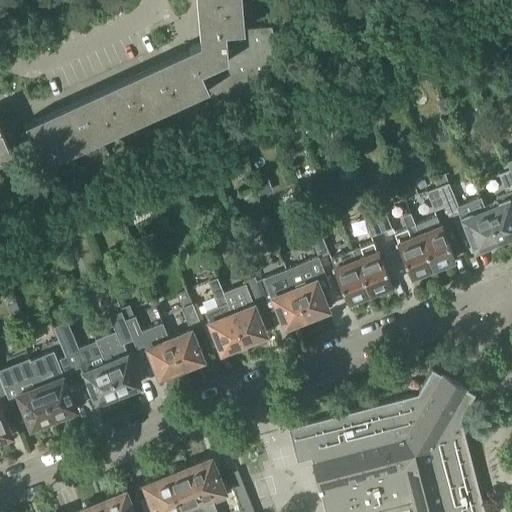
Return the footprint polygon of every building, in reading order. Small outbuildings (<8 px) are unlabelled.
[(212,33),(237,29),(235,13),(239,12),(238,0),(201,0),(204,32),(204,33),(212,33)] [(493,27),(511,19),(511,16),(508,8),(488,16),(493,27)] [(195,60),(204,83),(218,114),(263,93),(257,78),(256,71),(274,70),(271,27),(237,29),(212,33),(213,51),(195,60)] [(438,66),(461,56),(454,40),(431,49),(438,66)] [(386,63),(395,85),(425,72),(416,50),(386,63)] [(204,83),(195,60),(192,52),(190,53),(28,128),(26,123),(36,118),(36,117),(23,123),(42,163),(43,163),(41,157),(56,150),(58,154),(75,146),(74,142),(88,136),(90,139),(91,138),(90,135),(106,128),(107,131),(125,123),(123,120),(138,113),(139,117),(157,109),(156,105),(171,98),(172,102),(189,94),(188,90),(204,83)] [(262,117),(269,131),(299,117),(293,104),(262,117)] [(0,149),(6,147),(9,153),(10,152),(0,129),(0,149)] [(506,193),(511,191),(511,176),(509,169),(498,173),(506,193)] [(253,181),(258,194),(266,191),(261,178),(253,181)] [(436,186),(444,206),(448,216),(460,212),(457,204),(448,182),(436,186)] [(433,210),(444,206),(436,186),(426,190),(433,210)] [(479,196),(457,204),(460,212),(461,215),(460,216),(473,249),(497,240),(485,209),(479,196)] [(497,240),(511,233),(511,207),(508,197),(497,201),(498,204),(485,209),(497,240)] [(68,209),(74,225),(83,221),(77,206),(68,209)] [(373,212),(381,232),(391,228),(384,208),(373,212)] [(371,235),(381,232),(373,212),(363,216),(371,235)] [(409,275),(431,267),(418,233),(414,224),(409,212),(402,215),(407,227),(393,232),(397,241),(396,242),(409,275)] [(418,233),(431,267),(454,257),(440,224),(439,224),(435,215),(414,224),(418,233)] [(44,222),(20,232),(27,250),(52,239),(44,222)] [(310,237),(318,257),(329,252),(321,233),(310,237)] [(376,250),(372,241),(353,248),(370,291),(390,283),(377,249),(376,250)] [(346,301),(370,291),(353,248),(330,258),(334,267),(333,267),(346,301)] [(293,287),(305,317),(326,308),(321,294),(322,294),(320,288),(329,285),(317,255),(285,268),(289,276),(293,287)] [(256,280),(255,280),(261,295),(266,309),(275,306),(277,311),(278,311),(284,325),(305,317),(293,287),(289,276),(285,268),(256,280)] [(261,295),(255,280),(254,276),(243,280),(245,284),(223,293),(222,294),(241,342),(252,338),(255,339),(261,336),(263,333),(264,333),(251,299),(260,295),(261,295)] [(222,294),(223,293),(216,277),(208,280),(218,305),(205,311),(221,350),(224,349),(226,350),(233,348),(234,345),(241,342),(222,294)] [(181,307),(188,327),(200,322),(192,302),(191,303),(186,290),(176,293),(181,306),(181,307)] [(116,301),(105,305),(120,343),(131,338),(120,311),(120,309),(119,307),(116,301)] [(122,306),(119,307),(120,309),(120,311),(131,338),(135,347),(144,343),(152,363),(153,363),(158,375),(167,372),(172,374),(178,371),(180,367),(168,338),(162,322),(140,331),(133,316),(132,316),(127,304),(122,306)] [(59,339),(66,357),(79,352),(66,320),(53,326),(59,339)] [(173,336),(168,338),(180,367),(184,369),(191,366),(192,362),(201,358),(189,329),(173,336)] [(55,362),(66,357),(59,339),(48,343),(55,362)] [(101,354),(116,393),(139,383),(123,345),(101,354)] [(94,402),(116,393),(101,354),(79,363),(94,402)] [(29,426),(32,425),(36,428),(42,425),(43,421),(52,417),(40,385),(28,356),(0,367),(0,378),(7,398),(16,394),(29,426)] [(48,381),(40,385),(52,417),(63,413),(66,416),(73,413),(73,409),(76,408),(62,375),(62,376),(58,367),(44,372),(48,381)] [(440,374),(432,369),(418,392),(417,393),(415,394),(287,428),(296,462),(310,458),(323,511),(484,511),(461,421),(461,419),(461,417),(475,394),(466,389),(467,388),(441,373),(440,374)] [(0,438),(10,434),(0,407),(0,396),(6,395),(0,380),(0,438)] [(200,499),(201,501),(203,507),(205,511),(216,511),(211,497),(223,492),(210,457),(187,466),(200,497),(200,499)] [(178,507),(179,510),(179,511),(205,511),(203,507),(201,501),(200,499),(200,497),(187,466),(165,475),(178,507)] [(234,493),(244,489),(236,470),(227,474),(234,493)] [(172,511),(179,510),(178,507),(165,475),(143,485),(153,511),(172,511)] [(112,496),(102,500),(106,511),(132,511),(124,491),(121,493),(119,491),(113,494),(112,496)] [(106,511),(102,500),(91,504),(89,503),(84,505),(83,508),(79,509),(80,511),(106,511)]
